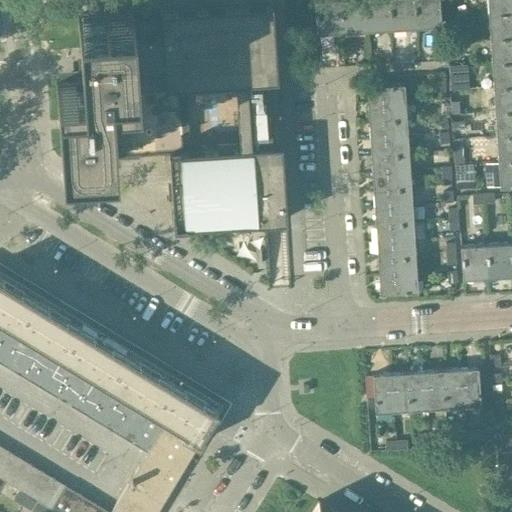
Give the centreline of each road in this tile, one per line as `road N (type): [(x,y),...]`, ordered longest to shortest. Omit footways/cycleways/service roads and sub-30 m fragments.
road 1 (residential): [(6,173),(36,215),(264,354)]
road 2 (residential): [(281,328),(43,183),(26,161)]
road 3 (residential): [(341,324),(325,88)]
road 4 (residential): [(341,324),(511,314)]
road 5 (residential): [(26,161),(11,0)]
road 6 (residential): [(274,430),(409,511)]
